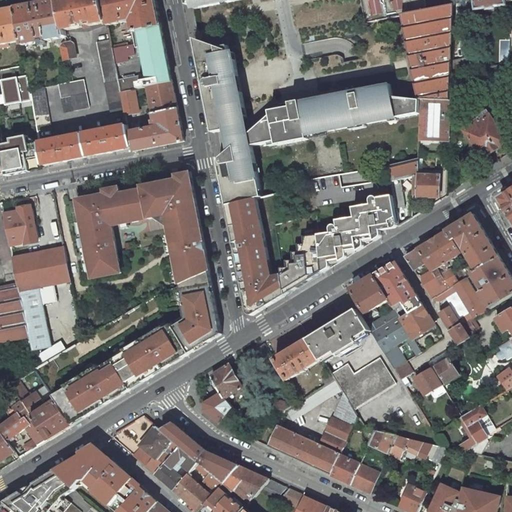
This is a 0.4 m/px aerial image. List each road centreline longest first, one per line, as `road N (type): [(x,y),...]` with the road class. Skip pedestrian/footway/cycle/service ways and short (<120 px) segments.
road 1 (residential): [(375,511),(216,437),(162,387)]
road 2 (residential): [(0,190),(202,149)]
road 3 (residential): [(240,339),(202,149)]
road 4 (secondary): [(240,339),(395,244)]
road 5 (residential): [(202,149),(173,0)]
road 6 (residential): [(395,244),(449,338),(414,363)]
road 7 (residential): [(186,511),(91,430)]
